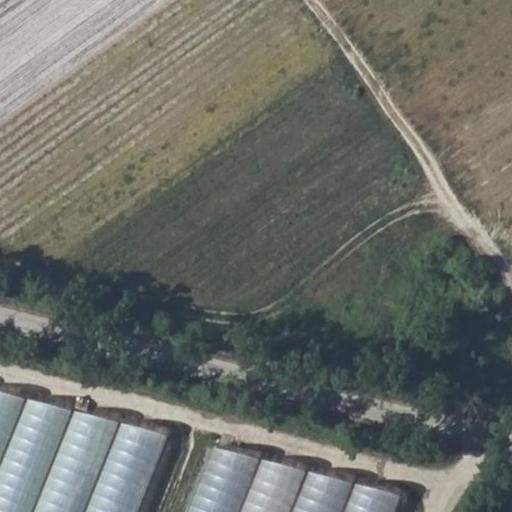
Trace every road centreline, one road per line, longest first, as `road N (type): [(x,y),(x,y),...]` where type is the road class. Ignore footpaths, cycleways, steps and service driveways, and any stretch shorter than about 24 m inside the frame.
road 1 (unclassified): [(511,452),(0,326)]
road 2 (track): [(511,272),(392,106)]
